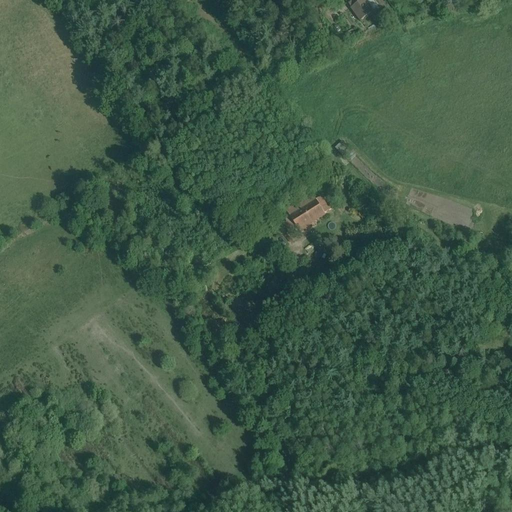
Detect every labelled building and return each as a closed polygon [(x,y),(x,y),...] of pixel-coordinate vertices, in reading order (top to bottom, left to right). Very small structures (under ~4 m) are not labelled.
[(369,0),(367,2),(365,0),(353,0),(348,4),(351,8),(350,9),(360,22),(370,15),(375,23),(383,18),(377,9),(379,8),(372,0),(369,0)] [(381,14),(387,23),(394,18),(388,9),(381,14)] [(276,35),(273,28),(265,32),(269,39),(276,35)] [(132,41),(126,46),(129,51),(136,46),(132,41)] [(204,64),(199,56),(203,53),(199,49),(195,52),(191,55),(199,67),(204,64)] [(247,88),(238,74),(236,75),(230,67),(225,71),(230,79),(229,80),(238,94),(247,88)] [(156,81),(152,76),(147,70),(145,72),(136,78),(145,90),(156,81)] [(335,149),(349,163),(357,156),(342,142),(335,149)] [(348,183),(333,193),(342,206),(357,197),(348,183)] [(282,223),(290,236),(298,231),(301,236),(313,228),(311,226),(326,216),(325,215),(332,210),(323,196),(316,201),(311,194),(285,211),(290,217),(282,223)] [(324,268),(335,261),(327,249),(325,245),(311,253),(314,258),(310,260),(317,272),(324,268)] [(510,340),(511,332),(511,321),(500,318),(495,336),(510,340)]
